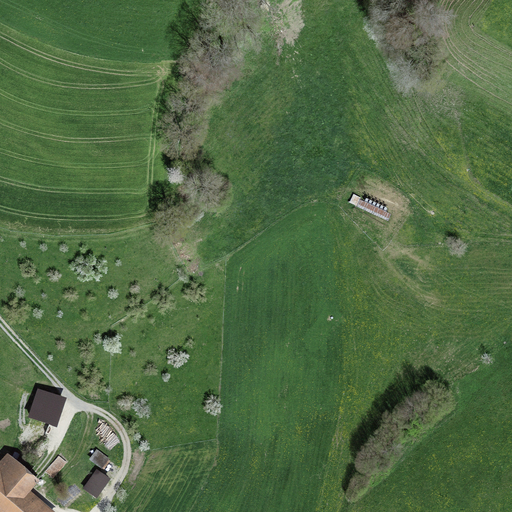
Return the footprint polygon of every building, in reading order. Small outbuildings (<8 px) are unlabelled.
[(352,200),(390,218),(391,214),(360,199),(361,198),(354,195),(352,200)] [(35,404),(30,418),(50,425),(55,410),(35,404)] [(91,460),(102,468),(108,459),(97,451),(91,460)] [(58,457),(46,471),(51,476),(63,461),(58,457)] [(0,511),(43,511),(24,495),(36,482),(8,458),(0,467),(0,511)] [(96,471),(84,489),(96,497),(108,480),(96,471)] [(75,482),(64,492),(73,501),(84,491),(75,482)]
